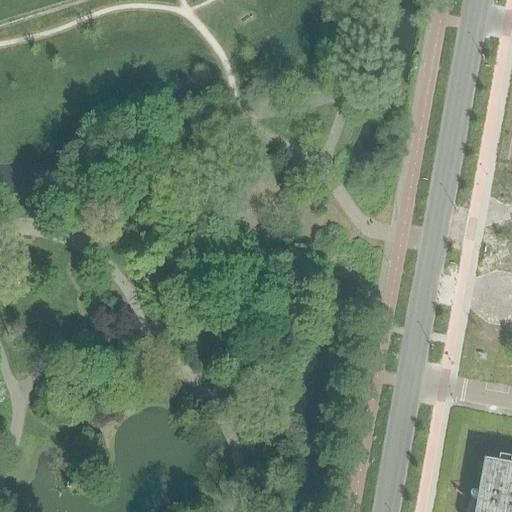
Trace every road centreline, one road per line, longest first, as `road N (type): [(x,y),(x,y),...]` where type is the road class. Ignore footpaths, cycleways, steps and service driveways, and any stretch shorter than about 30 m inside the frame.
road 1 (tertiary): [(408,383),(476,0)]
road 2 (tertiary): [(385,511),(408,383)]
